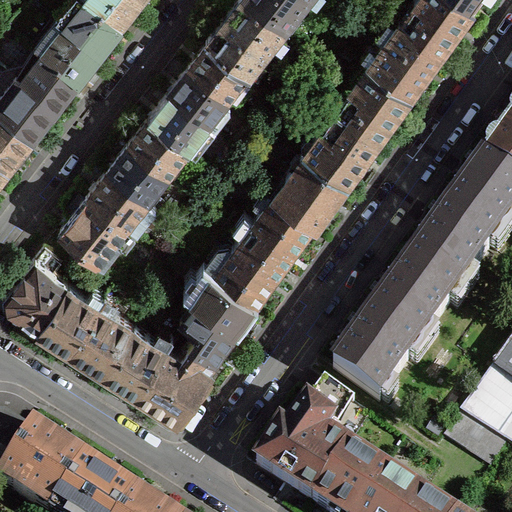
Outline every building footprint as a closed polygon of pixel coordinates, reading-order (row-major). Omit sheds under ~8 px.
[(107,42),(122,23),(92,0),(79,0),(63,21),(100,51),(107,42)] [(92,0),(122,23),(128,16),(139,0),(92,0)] [(208,38),(248,70),(285,24),(254,0),(235,0),(217,23),(206,37),(208,38)] [(303,0),(254,0),(285,24),(303,0)] [(473,4),(467,0),(412,0),(400,18),(441,48),(447,40),(473,4)] [(400,18),(398,16),(366,60),(410,91),(415,84),(441,48),(400,18)] [(41,49),(79,78),(87,68),(100,51),(63,21),(41,49)] [(248,70),(208,38),(192,59),(188,64),(228,95),(248,70)] [(19,76),(57,106),(63,97),(79,78),(41,49),(20,75),(19,76)] [(0,110),(33,136),(42,125),(57,106),(19,76),(20,75),(16,72),(0,59),(0,110)] [(366,60),(335,103),(378,135),(384,127),(410,91),(366,60)] [(208,121),(228,95),(188,64),(172,84),(168,89),(208,121)] [(208,121),(168,89),(152,110),(148,115),(189,145),(195,151),(215,126),(208,121)] [(378,135),(335,103),(303,147),(347,178),(353,170),(378,135)] [(0,159),(9,166),(17,156),(33,136),(0,110),(0,159)] [(486,156),(511,174),(511,113),(511,115),(511,118),(511,120),(505,129),(498,140),(496,140),(494,140),(492,141),(490,143),(488,146),(488,148),(488,151),(489,153),(486,156)] [(168,172),(189,145),(148,115),(132,135),(128,140),(168,172)] [(168,172),(128,140),(111,162),(108,166),(148,198),(168,172)] [(347,178),(303,147),(271,190),(313,220),(315,222),(323,211),(347,178)] [(455,199),(495,228),(502,233),(511,219),(511,174),(486,156),(475,171),(472,169),(463,181),(466,183),(462,189),(455,199)] [(0,159),(0,178),(9,166),(0,159)] [(148,198),(108,166),(90,188),(88,191),(128,223),(148,198)] [(271,190),(252,217),(294,247),(296,244),(313,220),(271,190)] [(59,227),(85,249),(103,260),(121,238),(125,241),(135,229),(128,223),(88,191),(64,221),(59,227)] [(415,255),(455,284),(465,269),(471,274),(491,246),(485,242),(495,228),(455,199),(439,221),(436,219),(428,230),(431,233),(424,242),(415,255)] [(294,247),(252,217),(233,243),(275,273),(277,269),(294,247)] [(74,267),(85,249),(59,227),(58,226),(36,255),(35,254),(26,267),(24,266),(19,273),(13,280),(15,280),(5,293),(7,304),(38,324),(67,279),(53,268),(61,258),(74,267)] [(256,299),(259,295),(275,273),(233,243),(214,269),(256,299)] [(450,302),(444,298),(455,284),(415,255),(399,277),(396,274),(387,286),(390,288),(385,295),(374,310),(414,340),(425,325),(430,329),(450,302)] [(242,323),(258,301),(256,299),(214,269),(203,261),(184,287),(195,296),(236,325),(239,327),(242,323)] [(69,280),(67,279),(38,324),(44,327),(70,344),(99,299),(69,280)] [(189,340),(213,357),(218,351),(236,325),(195,296),(190,303),(188,302),(185,302),(182,306),(183,309),(184,310),(183,312),(185,312),(181,318),(196,329),(189,340)] [(134,321),(99,299),(70,344),(80,350),(105,366),(134,321)] [(334,366),(374,395),(384,381),(390,385),(410,358),(404,354),(414,340),(374,310),(358,332),(355,330),(347,342),(350,344),(344,352),(334,366)] [(137,387),(166,341),(134,321),(105,366),(111,371),(137,387)] [(210,366),(208,365),(213,357),(189,340),(188,339),(179,350),(166,341),(137,387),(177,413),(178,411),(181,413),(193,397),(190,395),(194,389),(197,384),(201,386),(212,370),(209,368),(210,366)] [(511,341),(462,411),(506,440),(511,443),(511,341)] [(353,402),(354,400),(325,379),(287,430),(280,426),(256,464),(274,475),(314,500),(344,452),(348,446),(327,433),(349,399),(353,402)] [(0,441),(17,453),(33,428),(5,409),(0,409),(0,441)] [(492,463),(506,440),(462,411),(461,412),(446,433),(492,463)] [(0,479),(0,480),(48,511),(49,511),(83,460),(37,430),(33,428),(17,453),(0,479)] [(344,452),(314,500),(320,505),(331,511),(357,511),(381,476),(344,452)] [(120,511),(134,492),(94,467),(83,460),(49,511),(120,511)] [(408,511),(417,499),(381,476),(357,511),(408,511)] [(165,511),(145,499),(134,492),(120,511),(165,511)] [(437,511),(417,499),(408,511),(437,511)]
